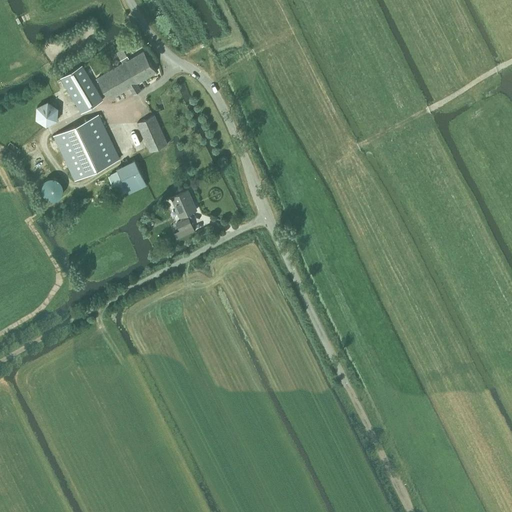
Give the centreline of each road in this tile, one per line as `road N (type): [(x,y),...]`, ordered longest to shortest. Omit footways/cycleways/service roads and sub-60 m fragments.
road 1 (unclassified): [(410,511),(225,111),(203,78),(155,43),(129,0)]
road 2 (track): [(43,134),(70,195),(27,223),(58,273),(57,288),(33,316),(0,334)]
